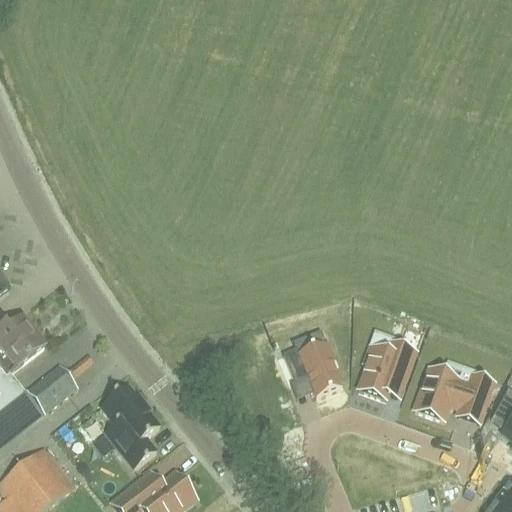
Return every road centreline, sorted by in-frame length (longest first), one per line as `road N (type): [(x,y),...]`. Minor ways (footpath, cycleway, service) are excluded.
road 1 (unclassified): [(261,511),(108,327),(0,120)]
road 2 (residential): [(458,511),(475,492),(475,472),(367,421),(338,423),(317,449),(329,483)]
